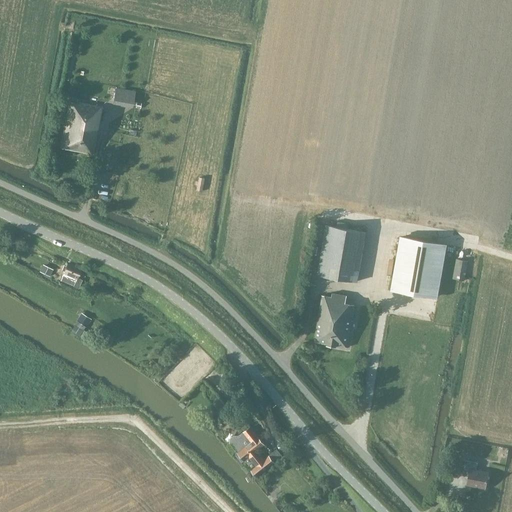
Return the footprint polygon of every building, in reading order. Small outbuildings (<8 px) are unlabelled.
[(115,87),(113,99),(120,100),(122,88),(115,87)] [(102,107),(84,103),(77,102),(77,104),(69,102),(65,123),(97,130),(102,107)] [(93,152),(97,130),(65,123),(60,148),(91,154),(93,152)] [(199,177),(196,190),(202,192),(204,178),(199,177)] [(357,282),(365,232),(325,225),(317,274),(357,282)] [(399,238),(391,289),(437,297),(446,246),(399,238)] [(457,259),(454,279),(464,281),(467,261),(457,259)] [(80,268),(81,267),(77,265),(76,267),(67,263),(61,277),(60,280),(78,288),(81,280),(76,278),(77,277),(78,278),(80,277),(81,274),(79,272),(78,272),(80,268)] [(38,271),(48,276),(51,270),(41,265),(38,271)] [(313,341),(346,347),(354,305),(349,304),(345,303),(346,296),(331,293),(331,297),(324,296),(321,295),(313,341)] [(85,327),(90,319),(81,314),(76,321),(76,322),(73,326),(74,327),(72,330),(83,336),(86,332),(82,329),(84,326),(85,327)] [(221,389),(234,404),(242,398),(229,383),(221,389)] [(221,400),(214,405),(217,409),(224,404),(221,400)] [(256,437),(256,438),(246,426),(235,435),(233,435),(230,438),(229,440),(227,442),(237,453),(234,456),(240,464),(243,461),(247,465),(245,466),(255,477),(280,457),(274,451),(260,462),(256,457),(259,454),(257,451),(264,446),(256,437)] [(487,473),(476,470),(477,463),(465,461),(462,475),(468,477),(467,485),(484,488),(487,473)] [(317,494),(311,498),(314,503),(320,498),(317,494)]
